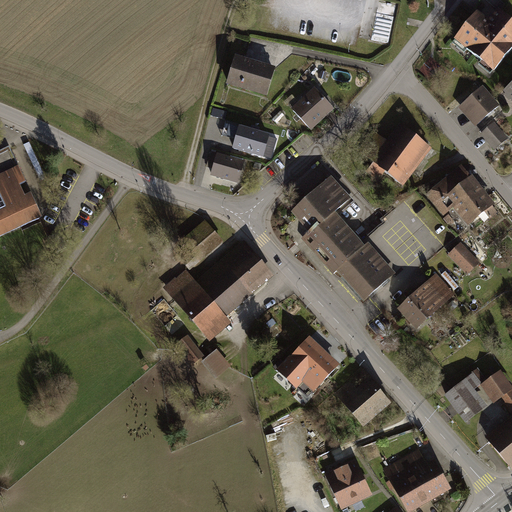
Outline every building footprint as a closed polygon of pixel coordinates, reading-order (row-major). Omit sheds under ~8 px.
[(394,3),(378,3),(376,42),(392,43),(394,3)] [(479,14),(455,42),(492,74),(511,50),(511,22),(500,12),(490,23),(479,14)] [(236,60),(229,83),(267,93),(274,71),(236,60)] [(314,87),(290,108),(311,132),(335,112),(314,87)] [(498,106),(482,88),(463,106),(479,123),(498,106)] [(495,124),(483,134),(496,149),(508,139),(495,124)] [(402,127),(372,168),(404,191),(433,150),(402,127)] [(239,128),(233,150),(262,158),(269,136),(239,128)] [(217,154),(211,176),(237,184),(243,162),(217,154)] [(461,167),(428,198),(450,222),(462,212),(479,231),(502,210),(461,167)] [(11,169),(0,174),(0,239),(34,224),(23,199),(14,203),(9,193),(20,188),(11,169)] [(326,183),(293,212),(314,236),(308,241),(364,304),(399,273),(374,245),(367,250),(337,217),(348,208),(326,183)] [(209,220),(183,240),(200,263),(226,243),(209,220)] [(448,253),(468,274),(482,260),(462,239),(448,253)] [(188,273),(165,293),(210,346),(231,328),(225,321),(276,277),(246,242),(197,283),(188,273)] [(437,275),(396,310),(414,332),(456,296),(437,275)] [(313,337),(279,371),(299,392),(311,380),(319,388),(342,366),(313,337)] [(204,359),(217,376),(233,365),(220,347),(204,359)] [(191,365),(200,356),(194,350),(185,359),(191,365)] [(366,373),(338,398),(366,428),(394,404),(366,373)] [(511,389),(500,374),(483,387),(497,406),(504,401),(511,412),(511,389)] [(476,375),(447,396),(469,426),(490,411),(475,390),(483,385),(476,375)] [(511,419),(486,440),(511,470),(511,469),(511,419)] [(415,454),(387,470),(409,510),(449,488),(436,464),(424,470),(415,454)] [(356,462),(327,476),(341,506),(370,493),(356,462)]
